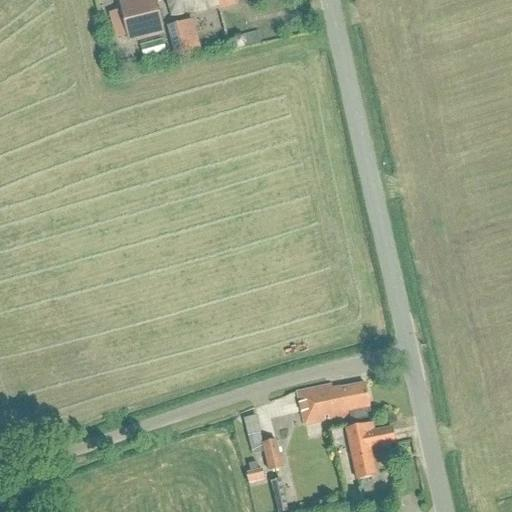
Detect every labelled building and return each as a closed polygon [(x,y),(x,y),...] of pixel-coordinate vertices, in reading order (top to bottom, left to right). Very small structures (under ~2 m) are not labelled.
[(131,40),(165,31),(156,0),(139,0),(122,5),(131,40)] [(167,0),(173,22),(219,9),(220,12),(239,6),(236,0),(167,0)] [(197,52),(189,21),(168,26),(176,57),(197,52)] [(370,414),(365,385),(342,390),(342,389),(333,390),(333,387),(298,394),(305,430),(350,421),(351,423),(367,420),(366,415),(370,414)] [(252,457),(264,454),(269,474),(283,470),(275,442),(262,446),(256,418),(244,421),(252,457)] [(357,482),(375,478),(370,451),(395,446),(391,430),(375,434),(373,426),(346,432),(357,482)] [(282,434),(284,466),(296,465),(295,433),(282,434)] [(246,475),(249,488),(265,483),(262,471),(258,472),(256,464),(248,466),(250,474),(246,475)] [(377,486),(398,485),(397,476),(377,477),(377,486)] [(287,511),(279,481),(269,483),(276,511),(287,511)] [(361,511),(360,503),(340,506),(340,511),(361,511)]
